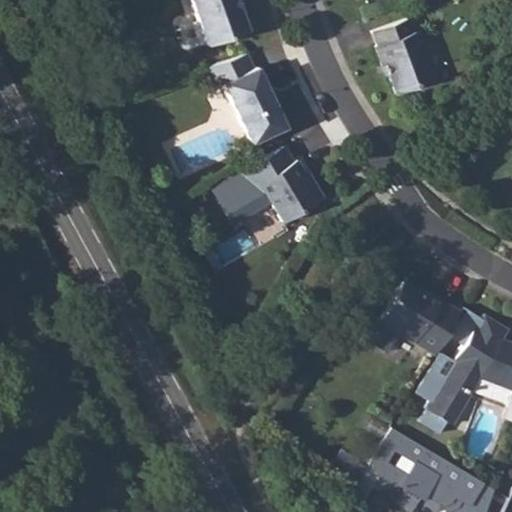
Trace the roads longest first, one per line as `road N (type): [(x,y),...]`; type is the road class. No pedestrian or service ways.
road 1 (secondary): [(229,511),(0,86)]
road 2 (residential): [(310,0),(353,107),(403,182),(432,220),(511,274)]
